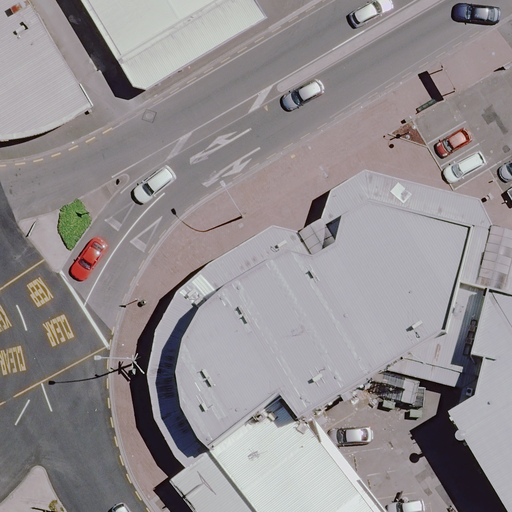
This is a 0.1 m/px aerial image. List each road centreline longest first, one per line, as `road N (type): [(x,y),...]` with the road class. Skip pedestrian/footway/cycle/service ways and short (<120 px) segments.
road 1 (secondary): [(421,0),(144,169),(0,271)]
road 2 (unknown): [(144,169),(45,0)]
road 3 (secondary): [(0,274),(26,337),(29,391),(0,452)]
